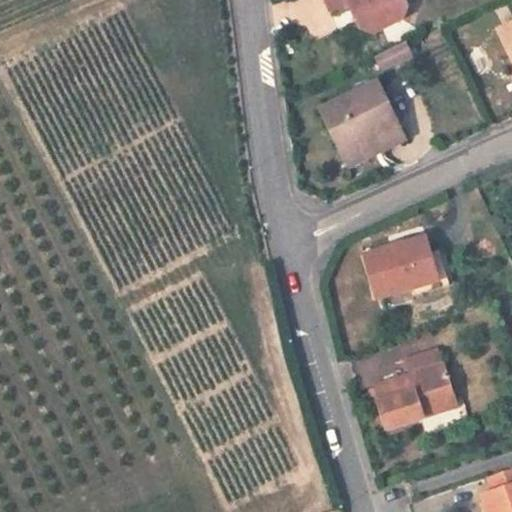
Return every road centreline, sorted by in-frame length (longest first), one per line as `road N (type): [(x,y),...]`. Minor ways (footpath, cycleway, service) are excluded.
road 1 (unclassified): [(362,511),(288,251)]
road 2 (unclassified): [(288,251),(251,0)]
road 3 (residential): [(511,145),(288,251)]
